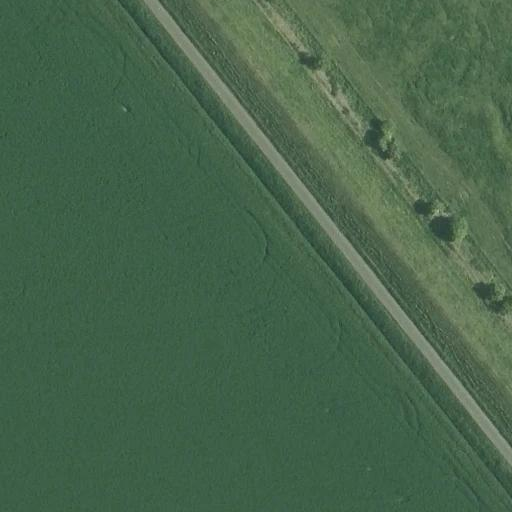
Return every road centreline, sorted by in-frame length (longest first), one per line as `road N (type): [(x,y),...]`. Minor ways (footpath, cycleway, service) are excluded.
road 1 (unclassified): [(511,460),(148,0)]
road 2 (track): [(196,0),(511,398)]
